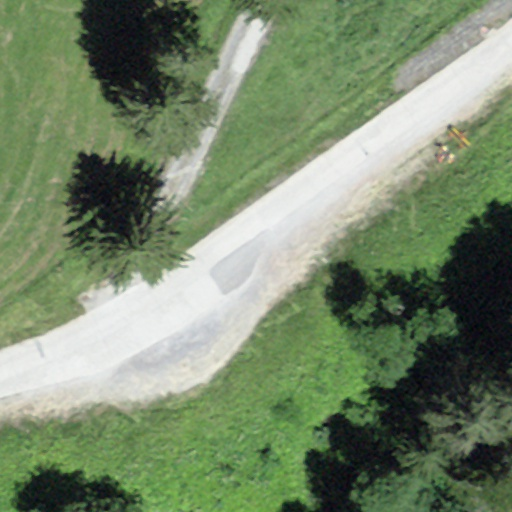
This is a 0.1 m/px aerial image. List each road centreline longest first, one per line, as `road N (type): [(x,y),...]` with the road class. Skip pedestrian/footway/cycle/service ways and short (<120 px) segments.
road 1 (unclassified): [(511,50),(148,317),(0,379)]
road 2 (track): [(148,317),(141,260),(152,207),(256,0)]
